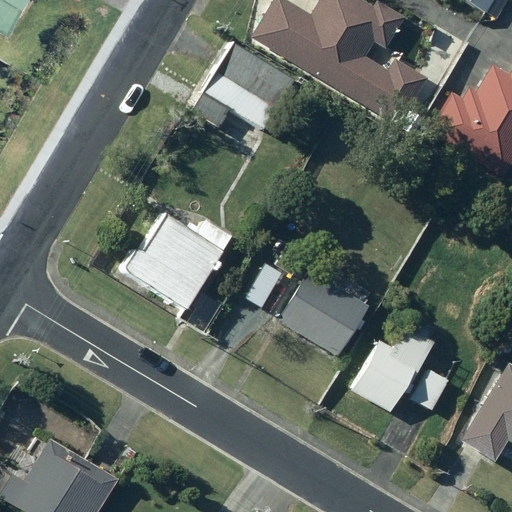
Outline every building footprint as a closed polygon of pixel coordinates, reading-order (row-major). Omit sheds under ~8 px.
[(0,0),(0,30),(12,38),(35,0),(0,0)] [(371,2),(368,8),(353,0),(315,0),(306,16),(278,0),(267,0),(245,39),(395,126),(423,78),(391,60),(384,71),(361,58),(370,42),(382,49),(399,19),(371,2)] [(464,0),(494,19),(505,0),(464,0)] [(229,41),(187,109),(216,128),(228,109),(260,129),(291,79),(229,41)] [(449,92),(425,132),(501,178),(511,158),(511,66),(507,75),(490,64),(473,91),(467,87),(460,99),(449,92)] [(315,104),(302,128),(322,139),(335,116),(315,104)] [(217,262),(214,260),(229,235),(202,218),(193,233),(161,213),(138,250),(131,249),(119,269),(182,309),(176,318),(207,337),(216,323),(204,316),(213,302),(195,290),(209,267),(213,269),(217,262)] [(262,264),(243,296),(260,306),(279,274),(262,264)] [(273,318),(335,356),(366,306),(304,268),(273,318)] [(377,340),(349,391),(387,412),(410,370),(413,372),(430,342),(402,327),(391,348),(377,340)] [(511,332),(504,327),(493,347),(506,354),(511,342),(511,332)] [(511,366),(506,363),(459,441),(493,461),(506,440),(511,443),(511,366)] [(426,369),(410,399),(430,410),(446,380),(426,369)] [(0,491),(0,498),(22,511),(93,511),(113,479),(46,439),(21,481),(10,475),(0,491)] [(126,448),(122,455),(130,460),(134,453),(126,448)]
